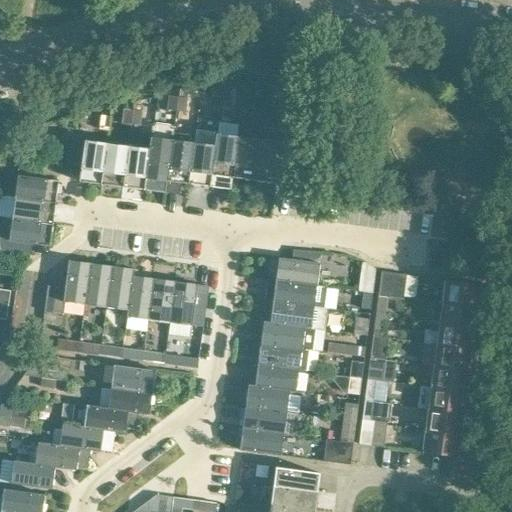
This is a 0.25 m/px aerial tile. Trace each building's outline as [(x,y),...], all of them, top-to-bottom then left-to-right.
[(257,84),(267,86),(269,70),(260,69),(257,84)] [(277,71),(269,70),(267,86),(275,87),(277,71)] [(212,95),(221,96),(223,82),(214,81),(212,95)] [(233,83),(223,82),(221,96),(231,98),(233,83)] [(176,109),(178,96),(169,95),(167,108),(176,109)] [(187,97),(178,96),(176,109),(185,110),(187,97)] [(131,123),(133,110),(124,108),(122,122),(131,123)] [(143,111),(133,110),(131,123),(141,124),(143,111)] [(102,115),(100,130),(108,131),(110,116),(102,115)] [(231,185),(239,125),(217,122),(215,143),(211,175),(210,187),(225,189),(226,184),(231,185)] [(232,178),(247,180),(253,181),(261,127),(239,125),(232,178)] [(253,181),(275,184),(282,130),(261,127),(253,181)] [(166,185),(166,181),(172,137),(150,135),(148,149),(144,190),(156,192),(157,184),(166,185)] [(181,183),(187,184),(193,140),(172,137),(166,181),(166,185),(165,193),(179,195),(181,183)] [(78,181),(100,184),(106,143),(73,139),(69,163),(70,163),(81,164),(78,181)] [(211,175),(215,143),(193,140),(187,184),(210,187),(211,175)] [(100,184),(122,187),(128,146),(106,143),(100,184)] [(148,149),(128,146),(122,187),(144,190),(148,149)] [(55,202),(58,181),(41,178),(43,167),(19,164),(14,196),(55,202)] [(14,196),(11,218),(52,224),(55,202),(14,196)] [(3,216),(0,234),(0,251),(30,256),(32,244),(49,246),(52,224),(11,218),(3,216)] [(278,258),(275,281),(316,286),(321,252),(293,250),(291,260),(278,258)] [(64,288),(47,286),(44,312),(62,314),(63,302),(84,305),(90,264),(68,261),(64,288)] [(84,305),(105,308),(111,266),(90,264),(84,305)] [(105,308),(127,311),(133,276),(134,270),(111,266),(105,308)] [(381,272),(375,315),(384,316),(386,297),(390,298),(393,273),(381,272)] [(406,275),(393,273),(390,298),(403,299),(406,275)] [(153,279),(133,276),(127,311),(126,317),(147,319),(153,279)] [(364,278),(363,292),(372,294),(374,280),(364,278)] [(147,319),(169,322),(175,282),(153,279),(147,319)] [(444,280),(442,302),(477,307),(480,285),(444,280)] [(326,288),(316,286),(275,281),(274,288),(266,287),(264,301),(272,302),(323,310),(326,288)] [(169,322),(203,327),(208,287),(175,282),(169,322)] [(10,291),(0,289),(0,304),(8,306),(10,291)] [(370,310),(372,294),(363,292),(361,308),(370,310)] [(272,302),(270,322),(303,328),(315,330),(324,331),(327,310),(323,310),(272,302)] [(430,322),(474,328),(477,307),(442,302),(439,323),(430,322)] [(381,337),(384,316),(375,315),(372,336),(381,337)] [(366,337),(369,319),(356,317),(353,335),(366,337)] [(260,344),(300,350),(308,351),(312,352),(314,337),(315,330),(303,328),(270,322),(263,321),(263,322),(256,321),(254,333),(261,334),(261,337),(260,343),(260,344)] [(430,322),(429,331),(424,330),(423,337),(423,343),(424,343),(472,349),(473,337),(474,328),(430,322)] [(92,333),(90,343),(100,344),(101,334),(92,333)] [(370,358),(378,359),(384,360),(388,338),(381,337),(372,336),(370,358)] [(56,349),(77,352),(79,343),(57,340),(56,349)] [(308,351),(300,350),(260,344),(260,343),(253,342),(251,355),(258,356),(257,365),(297,371),(305,372),(308,351)] [(98,355),(100,346),(79,343),(77,352),(98,355)] [(363,359),(365,348),(327,343),(326,354),(363,359)] [(423,365),(469,371),(472,349),(424,343),(421,364),(423,365)] [(98,355),(120,358),(121,349),(100,346),(98,355)] [(141,361),(142,352),(121,349),(120,358),(141,361)] [(141,361),(163,364),(164,355),(142,352),(141,361)] [(55,380),(58,358),(39,355),(23,376),(41,378),(55,380)] [(197,369),(199,359),(164,355),(163,364),(197,369)] [(367,379),(376,380),(381,381),(384,360),(378,359),(370,358),(367,379)] [(351,363),(348,378),(360,380),(362,364),(351,363)] [(113,365),(110,388),(151,394),(154,371),(113,365)] [(294,392),(297,371),(257,365),(255,386),(289,391),(294,392)] [(469,371),(423,365),(422,375),(432,377),(430,388),(466,392),(469,371)] [(54,390),(55,380),(41,378),(40,388),(54,390)] [(358,396),(360,380),(348,378),(346,394),(358,396)] [(367,379),(364,401),(373,402),(376,380),(367,379)] [(248,385),(245,406),(286,412),(289,391),(255,386),(248,385)] [(466,392),(430,388),(420,386),(417,408),(427,409),(463,414),(466,392)] [(110,388),(108,408),(127,412),(138,413),(148,415),(151,394),(110,388)] [(364,401),(362,419),(374,421),(384,422),(387,404),(373,402),(364,401)] [(343,421),(355,423),(358,404),(357,404),(345,403),(343,421)] [(73,404),(70,425),(82,426),(103,430),(124,433),(125,428),(136,429),(138,413),(127,412),(108,408),(85,405),(73,404)] [(245,406),(242,428),(283,434),(294,436),(297,414),(286,412),(245,406)] [(427,409),(425,430),(460,435),(463,414),(427,409)] [(0,424),(22,427),(24,419),(0,415),(0,424)] [(362,419),(358,444),(371,446),(374,421),(362,419)] [(343,421),(340,442),(353,443),(355,423),(343,421)] [(383,447),(387,423),(384,422),(374,421),(371,446),(383,447)] [(103,430),(82,426),(70,425),(61,424),(58,445),(90,450),(100,452),(103,430)] [(239,450),(242,450),(280,456),(283,434),(242,428),(239,450)] [(457,457),(460,435),(425,430),(422,452),(439,455),(451,456),(457,457)] [(326,440),(323,461),(350,465),(353,443),(340,442),(331,440),(326,440)] [(37,442),(34,464),(54,467),(76,470),(76,467),(87,469),(90,450),(58,445),(37,442)] [(13,461),(10,483),(51,489),(54,467),(34,464),(13,461)] [(275,468),(273,486),(316,491),(318,474),(318,473),(275,467),(275,468)] [(237,485),(235,499),(249,501),(251,487),(237,485)] [(316,491),(273,486),(272,486),(270,504),(313,510),(314,510),(316,491)] [(3,489),(0,509),(0,510),(13,511),(41,511),(44,495),(3,489)] [(169,511),(171,505),(172,497),(156,495),(149,500),(147,511),(169,511)] [(191,508),(192,500),(172,497),(171,505),(191,508)] [(147,511),(149,500),(132,511),(147,511)] [(215,511),(216,503),(192,500),(191,508),(215,511)]
